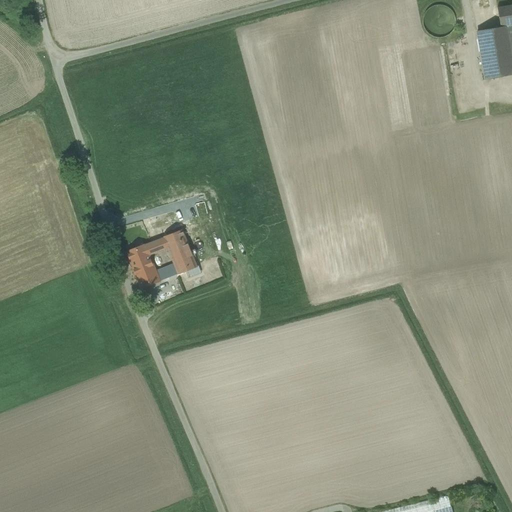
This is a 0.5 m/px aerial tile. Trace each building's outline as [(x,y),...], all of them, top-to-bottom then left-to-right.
[(511,5),(497,8),(500,28),(511,25),(511,5)] [(454,28),(455,22),(454,16),(450,10),(445,7),(439,6),(433,7),(427,11),(424,16),(423,22),(424,28),(428,34),(433,37),(439,38),(445,37),(450,33),(454,28)] [(511,25),(500,28),(477,32),(485,80),(511,75),(511,25)] [(196,266),(182,230),(164,237),(164,238),(167,246),(175,264),(178,273),(196,266)] [(164,238),(145,245),(149,254),(167,246),(164,238)] [(136,278),(155,270),(149,254),(145,245),(126,253),(136,278)] [(175,264),(156,272),(159,281),(178,273),(175,264)] [(155,270),(136,278),(140,288),(159,281),(156,272),(155,270)] [(152,297),(163,295),(160,284),(149,286),(152,297)] [(451,511),(448,495),(378,511),(451,511)]
